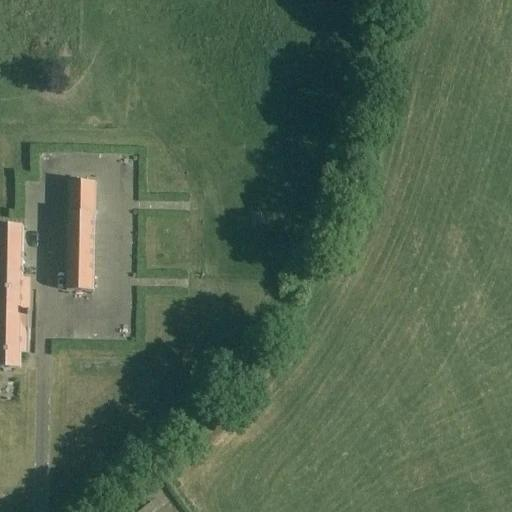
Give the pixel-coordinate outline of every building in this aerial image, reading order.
[(95,184),(68,184),(67,291),(93,291),(95,184)] [(0,369),(4,370),(4,372),(11,372),(11,370),(21,370),(21,354),(29,354),(30,291),(22,290),(23,279),(24,227),(23,227),(0,226),(0,369)] [(86,389),(85,361),(60,361),(60,390),(86,389)] [(22,416),(0,415),(0,428),(22,429),(22,416)] [(0,435),(0,449),(18,450),(18,435),(0,435)]
